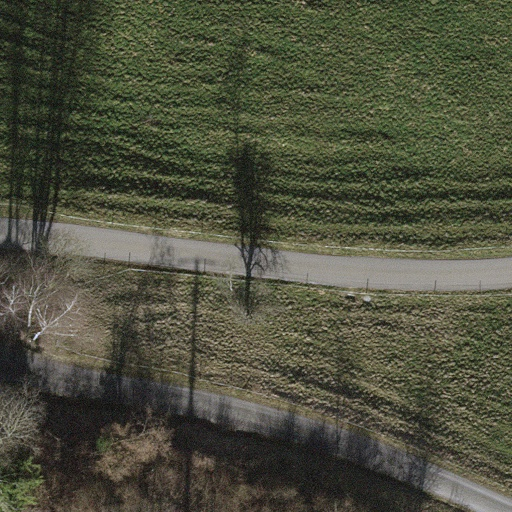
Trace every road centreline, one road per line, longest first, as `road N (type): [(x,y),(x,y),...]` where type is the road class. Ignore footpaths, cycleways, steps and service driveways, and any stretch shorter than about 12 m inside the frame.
road 1 (track): [(0,363),(225,405),(511,511)]
road 2 (track): [(511,271),(293,269),(106,243),(0,238)]
